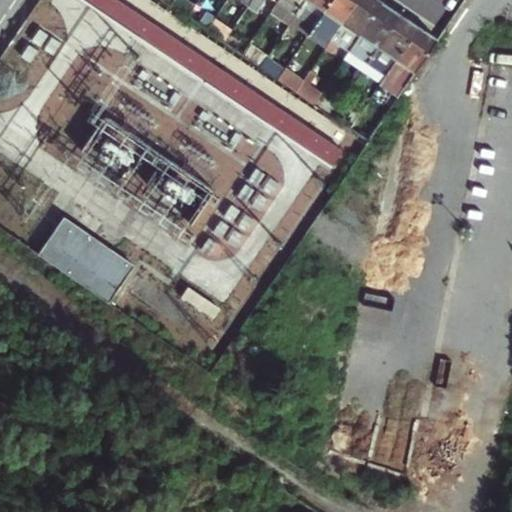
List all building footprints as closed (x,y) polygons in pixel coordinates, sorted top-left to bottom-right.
[(281,0),(281,2),(298,14),(308,0),(281,0)] [(308,0),(298,14),(316,26),(334,0),(308,0)] [(334,0),(316,26),(334,39),(360,0),(334,0)] [(381,0),(360,0),(334,39),(352,51),(386,3),(381,0)] [(298,14),(281,2),(276,9),(293,21),(298,14)] [(386,3),(352,51),(370,63),(404,15),(386,3)] [(209,10),(200,4),(190,17),(209,30),(215,21),(221,12),(212,6),(209,10)] [(404,15),(370,63),(388,76),(421,27),(404,15)] [(215,21),(209,30),(226,42),(232,33),(215,21)] [(316,26),(311,34),(329,46),(334,39),(316,26)] [(421,27),(388,76),(408,89),(441,41),(421,27)] [(232,33),(226,42),(244,55),(250,45),(232,33)] [(250,45),(244,55),(262,67),(268,58),(250,45)] [(352,51),(347,58),(365,71),(370,63),(352,51)] [(286,70),(268,58),(262,67),(280,79),(286,70)] [(304,82),(286,70),(280,79),(298,91),(304,82)] [(322,95),(304,82),(298,91),(316,104),(322,95)] [(340,107),(322,95),(316,104),(334,116),(340,107)] [(340,107),(334,116),(352,129),(358,120),(340,107)] [(378,133),(358,120),(352,129),(368,140),(371,142),(378,133)] [(67,216),(43,252),(112,300),(137,264),(67,216)]
